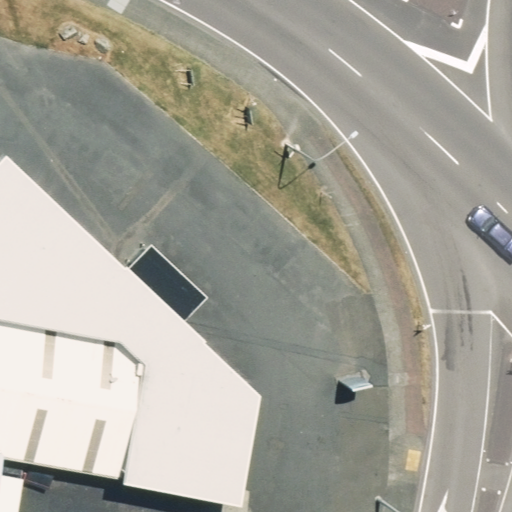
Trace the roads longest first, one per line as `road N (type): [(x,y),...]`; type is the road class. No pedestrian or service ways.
road 1 (unclassified): [(445,511),(463,391),(451,232),(431,155),(397,103)]
road 2 (primary): [(397,103),(252,0)]
road 3 (primary): [(511,172),(492,87),(494,0)]
road 4 (primary): [(511,203),(397,103)]
